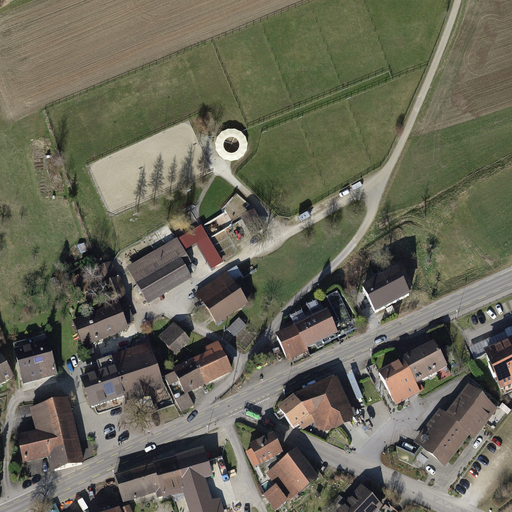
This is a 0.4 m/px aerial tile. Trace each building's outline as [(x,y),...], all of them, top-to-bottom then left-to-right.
[(206,227),(200,231),(204,239),(210,235),(206,227)] [(193,229),(126,267),(145,302),(190,277),(184,267),(190,264),(183,251),(200,242),(193,229)] [(224,234),(201,247),(209,262),(233,249),(224,234)] [(141,241),(133,246),(136,253),(145,248),(141,241)] [(108,303),(126,297),(119,278),(117,278),(111,261),(95,266),(108,303)] [(407,295),(392,266),(358,284),(373,313),(407,295)] [(201,303),(215,325),(254,301),(242,281),(244,279),(237,268),(194,296),(199,305),(201,303)] [(82,273),(70,278),(78,296),(90,290),(82,273)] [(71,320),(80,345),(125,330),(124,327),(133,324),(126,304),(118,307),(117,304),(71,320)] [(335,334),(323,309),(293,324),(305,349),(335,334)] [(246,326),(239,318),(227,329),(234,337),(246,326)] [(285,358),(305,349),(293,324),(273,333),(285,358)] [(171,325),(158,338),(175,356),(188,344),(171,325)] [(511,337),(482,351),(499,389),(511,382),(511,337)] [(45,338),(29,343),(39,379),(48,376),(56,374),(45,338)] [(190,360),(203,386),(231,373),(215,341),(203,347),(205,353),(190,360)] [(431,341),(399,358),(413,383),(445,366),(431,341)] [(30,381),(39,379),(29,343),(12,348),(22,384),(30,381)] [(104,367),(77,376),(87,408),(121,397),(122,401),(161,390),(147,345),(109,357),(110,361),(103,363),(104,367)] [(0,358),(0,385),(11,379),(0,358)] [(399,358),(376,371),(395,405),(418,392),(413,383),(399,358)] [(190,360),(162,373),(168,386),(176,382),(183,396),(188,394),(203,386),(190,360)] [(325,431),(349,420),(332,383),(294,400),(280,411),(294,429),(309,417),(317,414),(325,431)] [(497,407),(465,385),(445,413),(437,408),(412,444),(445,467),(468,434),(475,439),(483,427),(497,407)] [(183,396),(175,400),(181,413),(194,406),(188,394),(183,396)] [(33,430),(28,431),(35,460),(40,458),(46,457),(49,471),(81,463),(64,399),(27,408),(33,430)] [(26,462),(35,460),(28,431),(15,434),(22,463),(26,462)] [(247,456),(254,469),(281,454),(272,438),(251,449),(253,452),(247,456)] [(203,452),(154,467),(161,491),(164,498),(185,491),(191,511),(224,511),(221,498),(213,500),(207,478),(211,477),(203,452)] [(265,496),(276,511),(316,481),(295,453),(268,474),(277,487),(265,496)] [(154,467),(116,479),(124,502),(161,491),(154,467)] [(359,485),(333,511),(379,511),(378,510),(381,506),(359,485)]
